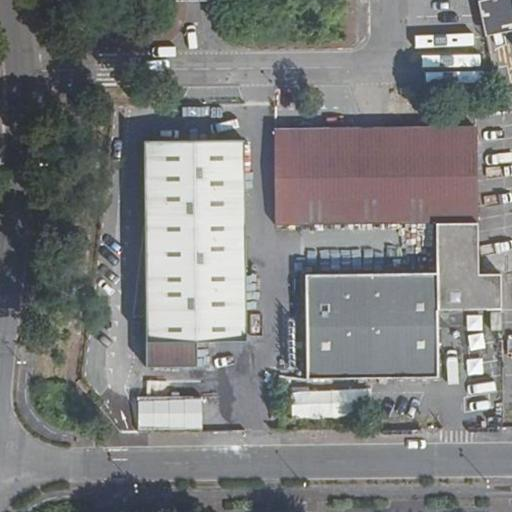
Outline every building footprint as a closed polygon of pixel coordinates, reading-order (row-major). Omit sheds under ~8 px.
[(511,0),(478,0),(485,32),(511,26),(511,0)] [(276,227),(437,225),(471,225),(470,130),(275,132),(276,227)] [(144,143),(147,368),(196,368),(196,342),(245,341),(244,142),(144,143)] [(306,274),(307,379),(438,378),(437,311),(502,311),(501,275),(472,274),(471,225),(437,225),(437,274),(306,274)] [(491,314),(491,331),(502,331),(501,313),(491,314)] [(369,403),(369,387),(290,388),(290,418),(352,417),(352,403),(369,403)] [(201,393),(136,394),(137,423),(201,422),(201,393)]
